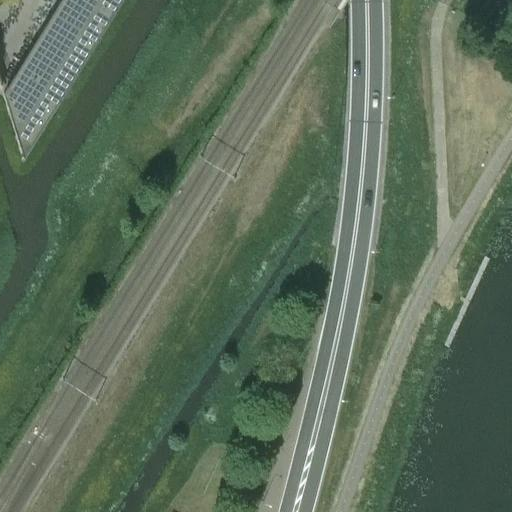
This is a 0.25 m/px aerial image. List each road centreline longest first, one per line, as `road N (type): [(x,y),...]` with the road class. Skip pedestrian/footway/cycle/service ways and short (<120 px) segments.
road 1 (primary): [(356,0),(346,235),(284,511)]
road 2 (primary): [(304,511),(363,236),(374,0)]
